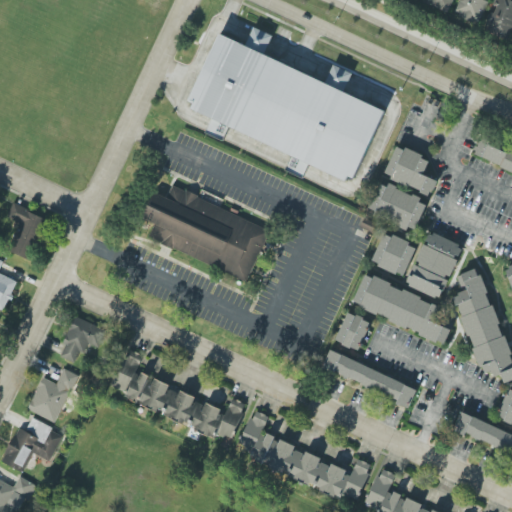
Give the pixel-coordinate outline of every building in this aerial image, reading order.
[(451,12),(454,0),(422,0),(421,2),(451,12)] [(488,0),(460,0),(455,15),(480,24),(488,0)] [(511,29),(511,0),(497,0),(485,29),(508,39),(511,29)] [(383,109),(344,93),(352,73),(333,65),(327,81),(264,57),(273,35),(253,27),(246,45),(218,34),(188,107),(213,116),(206,133),(223,140),(228,128),(293,154),(286,171),(303,177),(308,165),(353,183),(383,109)] [(473,155),(511,172),(511,152),(480,138),(473,155)] [(423,176),(430,159),(396,146),(384,177),(431,195),(437,180),(423,176)] [(415,231),(427,202),(381,182),(368,210),(415,231)] [(249,280),(270,227),(171,188),(167,198),(154,192),(143,219),(154,224),(148,240),(249,280)] [(47,218),(12,204),(7,218),(20,224),(9,251),(30,260),(47,218)] [(423,243),(405,285),(440,299),(463,246),(430,232),(425,245),(423,243)] [(417,246),(384,233),(372,263),(404,277),(417,246)] [(17,281),(0,274),(0,264),(2,260),(0,259),(0,308),(5,311),(17,281)] [(511,379),(511,359),(479,268),(458,275),(464,292),(454,296),(483,378),(500,372),(504,383),(511,379)] [(440,306),(365,274),(352,305),(445,344),(451,330),(433,322),(440,306)] [(370,320),(347,312),(336,342),(359,350),(370,320)] [(90,345),(99,348),(106,329),(74,317),(60,357),(75,363),(79,352),(86,355),(90,345)] [(123,398),(214,437),(216,433),(231,439),(246,404),(232,398),(227,411),(136,373),(144,356),(128,349),(112,386),(126,392),(123,398)] [(417,389),(331,350),(324,367),(397,401),(396,404),(408,409),(417,389)] [(56,423),(78,376),(64,369),(57,384),(43,378),(28,410),(56,423)] [(497,418),(511,423),(511,388),(509,388),(497,418)] [(341,497),(343,493),(358,500),(372,466),(358,460),(351,476),(345,474),(346,471),(321,460),(294,448),(295,446),(278,439),(278,438),(263,432),(269,417),(254,410),(236,451),(341,497)] [(511,434),(462,411),(454,429),(511,456),(511,434)] [(63,433),(32,420),(27,431),(17,427),(2,463),(23,472),(31,453),(51,461),(63,433)] [(29,502),(37,486),(19,477),(14,488),(0,480),(0,511),(1,511),(2,510),(6,511),(16,495),(29,502)]
